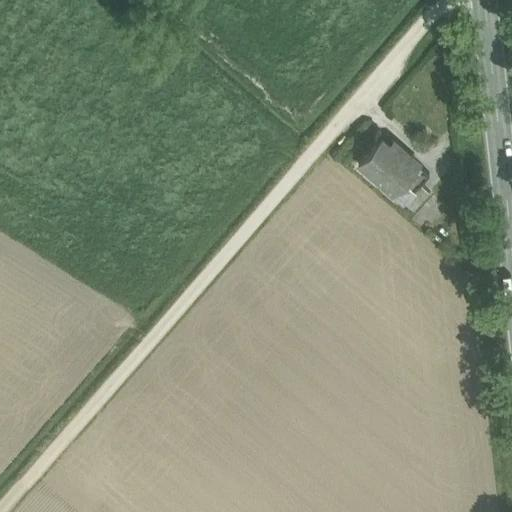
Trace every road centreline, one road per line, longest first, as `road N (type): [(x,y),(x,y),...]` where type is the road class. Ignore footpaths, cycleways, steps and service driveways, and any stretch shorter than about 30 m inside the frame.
road 1 (residential): [(446,0),(0,510)]
road 2 (secondary): [(484,0),(511,238)]
